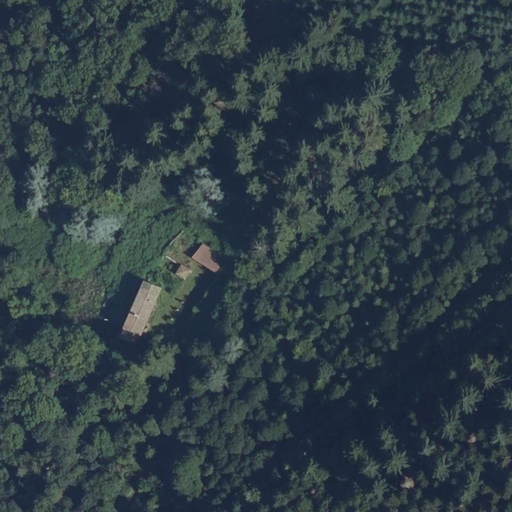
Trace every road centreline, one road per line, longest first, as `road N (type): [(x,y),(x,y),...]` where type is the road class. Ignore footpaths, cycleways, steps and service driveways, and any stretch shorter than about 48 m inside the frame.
road 1 (track): [(511,256),(209,511)]
road 2 (track): [(511,323),(249,511)]
road 3 (track): [(115,511),(138,487),(143,373)]
